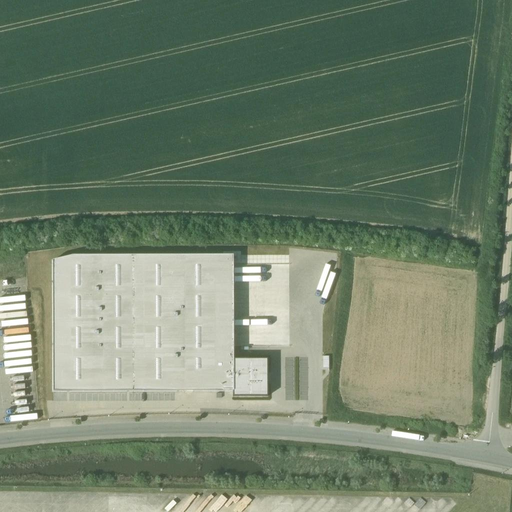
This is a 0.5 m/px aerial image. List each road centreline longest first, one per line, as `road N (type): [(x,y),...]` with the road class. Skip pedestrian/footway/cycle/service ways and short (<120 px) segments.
road 1 (residential): [(487,456),(165,428),(0,439)]
road 2 (unclassified): [(511,220),(487,456)]
